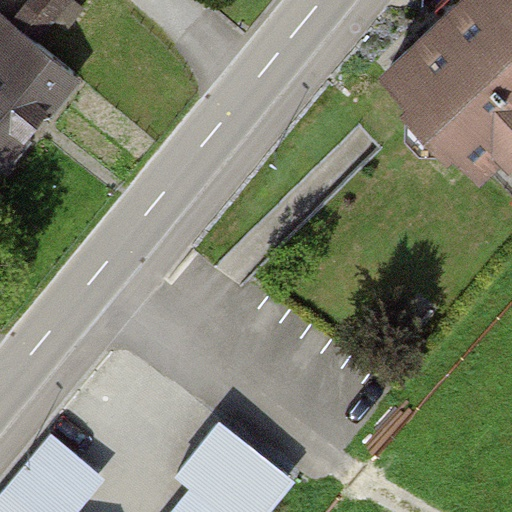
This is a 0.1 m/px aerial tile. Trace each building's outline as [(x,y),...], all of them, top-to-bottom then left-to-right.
[(31,0),(14,22),(37,41),(71,0),(31,0)] [(511,0),(438,0),(381,53),(494,175),(511,158),(511,0)] [(76,73),(37,41),(14,22),(1,11),(0,12),(0,151),(7,157),(76,73)] [(55,433),(0,498),(0,511),(66,511),(101,471),(55,433)] [(238,434),(175,511),(250,511),(284,470),(238,434)]
